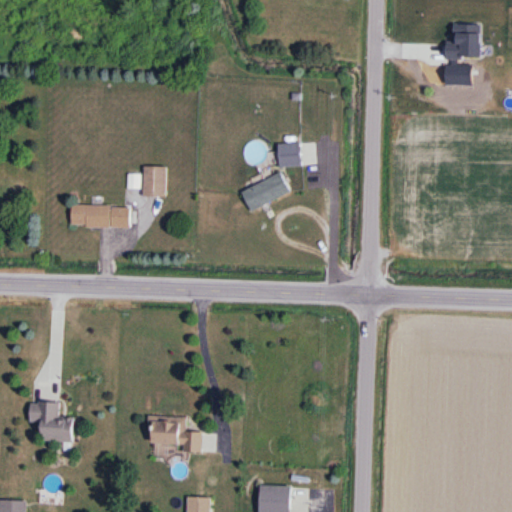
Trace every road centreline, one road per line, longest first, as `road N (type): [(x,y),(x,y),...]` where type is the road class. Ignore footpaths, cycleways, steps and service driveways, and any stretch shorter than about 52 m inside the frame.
road 1 (residential): [(376,0),(362,511)]
road 2 (tertiary): [(0,283),(511,297)]
